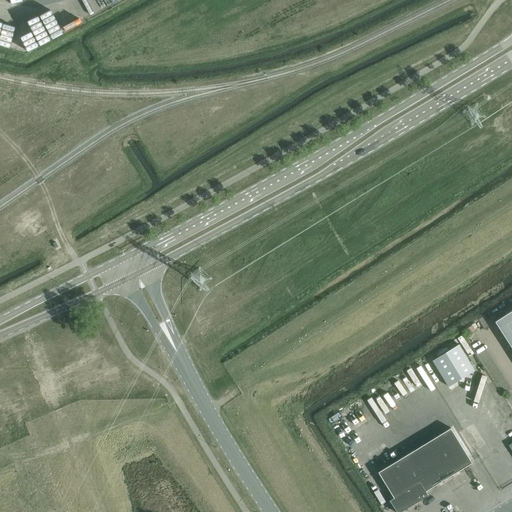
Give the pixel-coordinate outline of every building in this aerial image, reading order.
[(511,310),(495,321),(511,348),(511,310)] [(432,360),(448,386),(461,378),(475,370),(459,343),(432,360)] [(379,420),(384,418),(378,404),(373,407),(379,420)] [(391,414),(386,405),(382,408),(388,416),(391,414)] [(396,511),(399,511),(428,495),(425,490),(471,462),(450,427),(378,472),(393,497),(389,500),(396,511)]
